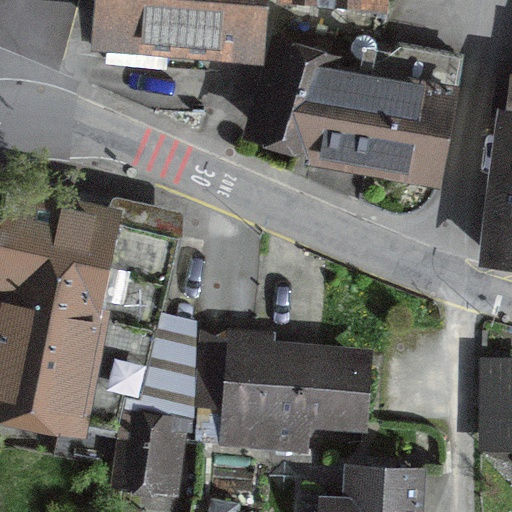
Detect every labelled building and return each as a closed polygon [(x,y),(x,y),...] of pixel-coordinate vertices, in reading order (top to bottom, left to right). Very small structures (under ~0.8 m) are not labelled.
[(383,0),(108,0),(106,32),(250,44),(253,0),(377,0),(384,1),(383,0)] [(438,174),(460,56),(399,45),(384,57),(379,76),(336,63),(311,142),(310,149),(347,155),(346,161),(419,174),(419,171),(438,174)] [(311,142),(336,63),(277,46),(254,124),(311,142)] [(511,80),(498,79),(492,114),(509,116),(492,255),(511,257),(511,80)] [(55,456),(119,468),(126,420),(153,424),(161,402),(142,395),(178,234),(16,199),(0,269),(0,287),(7,289),(0,323),(0,407),(62,420),(55,456)] [(358,359),(201,347),(196,404),(222,406),(226,419),(224,439),(300,446),(303,413),(354,417),(358,359)] [(126,420),(119,468),(118,474),(169,482),(176,427),(153,424),(126,420)] [(351,501),(323,500),(322,511),(414,511),(417,472),(353,469),(351,501)]
